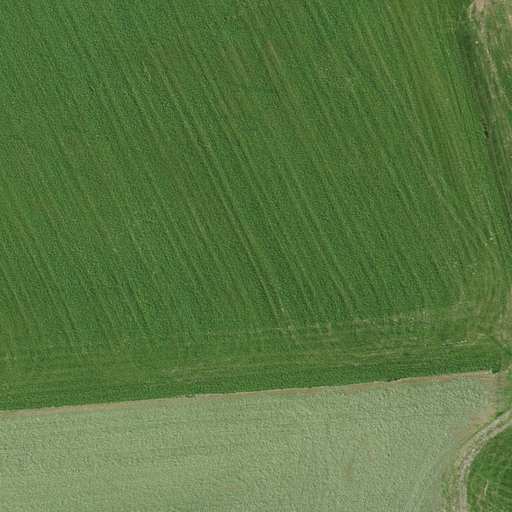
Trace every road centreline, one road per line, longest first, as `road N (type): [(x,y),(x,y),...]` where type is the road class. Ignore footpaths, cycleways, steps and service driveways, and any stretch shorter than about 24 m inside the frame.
road 1 (track): [(511,187),(463,33)]
road 2 (track): [(456,511),(449,479),(469,443),(511,411)]
